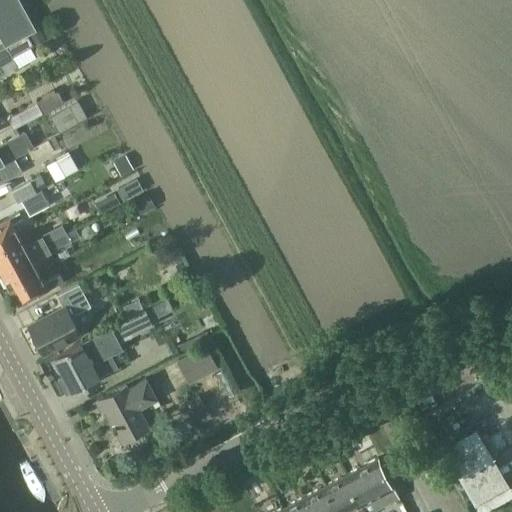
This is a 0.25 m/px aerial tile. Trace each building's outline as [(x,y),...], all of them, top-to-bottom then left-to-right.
[(0,0),(0,37),(4,45),(6,44),(27,32),(35,28),(20,0),(0,0)] [(12,54),(33,42),(27,32),(6,44),(12,54)] [(43,111),(64,99),(58,89),(37,100),(43,111)] [(83,117),(74,100),(73,98),(48,113),(58,131),(83,117)] [(0,163),(13,156),(30,147),(22,132),(0,143),(0,163)] [(65,172),(79,164),(70,148),(57,155),(65,172)] [(120,170),(132,166),(128,151),(116,155),(120,170)] [(13,156),(0,163),(0,182),(21,171),(13,156)] [(138,173),(117,183),(122,196),(144,186),(138,173)] [(20,199),(35,190),(30,181),(12,191),(15,197),(17,201),(20,199)] [(29,213),(47,202),(39,188),(35,190),(20,199),(29,213)] [(116,189),(96,198),(100,208),(120,199),(116,189)] [(141,209),(155,202),(149,189),(134,196),(141,209)] [(0,218),(0,243),(17,234),(11,222),(21,216),(17,210),(0,218)] [(17,234),(0,243),(0,266),(55,236),(52,230),(24,245),(17,234)] [(55,236),(0,266),(0,276),(6,287),(37,270),(32,260),(48,251),(70,240),(65,231),(55,236)] [(37,270),(6,287),(16,306),(56,284),(52,276),(43,280),(37,270)] [(91,304),(84,292),(78,280),(55,292),(62,305),(26,325),(31,333),(29,336),(30,341),(33,344),(37,345),(41,353),(78,333),(69,316),(91,304)] [(168,294),(148,303),(152,314),(173,305),(168,294)] [(159,340),(141,307),(52,357),(63,377),(58,380),(66,394),(71,391),(72,392),(97,378),(87,360),(131,335),(140,350),(159,340)] [(188,384),(215,369),(203,347),(176,362),(188,384)] [(226,396),(235,391),(223,368),(213,372),(226,396)] [(137,408),(156,398),(145,378),(127,388),(126,385),(98,400),(121,441),(147,426),(137,408)] [(439,449),(453,474),(455,478),(458,476),(475,506),(478,511),(485,511),(511,496),(511,489),(510,486),(511,486),(493,456),(494,455),(478,427),(439,449)] [(395,485),(379,455),(354,469),(346,473),(367,511),(371,511),(376,510),(401,496),(395,485)] [(367,511),(346,473),(329,482),(325,484),(340,511),(367,511)] [(340,511),(325,484),(304,496),(312,511),(340,511)] [(312,511),(304,496),(283,507),(285,511),(312,511)]
